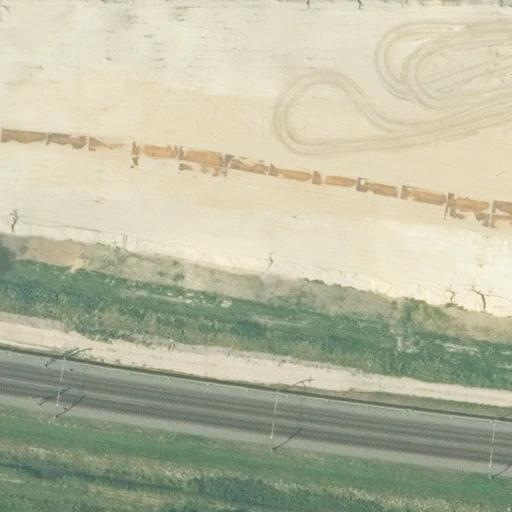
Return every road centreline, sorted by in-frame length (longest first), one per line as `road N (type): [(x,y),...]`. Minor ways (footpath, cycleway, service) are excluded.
road 1 (track): [(0,324),(511,397)]
road 2 (track): [(511,509),(0,436)]
road 3 (track): [(0,71),(180,79),(386,100),(511,123)]
